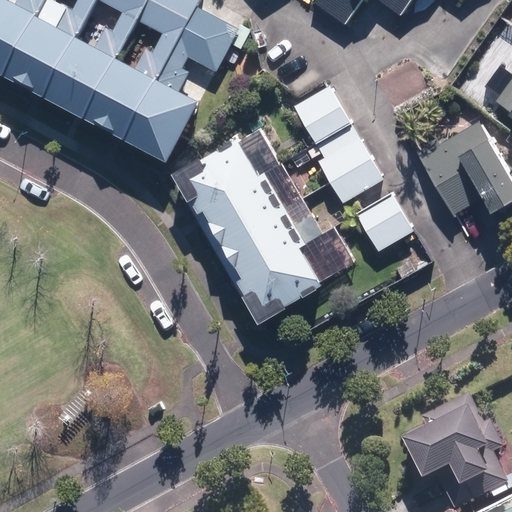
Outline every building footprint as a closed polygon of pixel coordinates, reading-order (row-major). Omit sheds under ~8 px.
[(0,0),(0,63),(178,158),(210,100),(179,84),(194,55),(220,69),(242,29),(201,7),(205,0),(0,0)] [(321,0),(352,22),(367,0),(321,0)] [(416,0),(391,0),(408,12),(416,0)] [(355,120),(335,85),(301,104),(321,139),(355,120)] [(511,85),(503,99),(511,105),(511,85)] [(460,210),(493,190),(502,206),(511,200),(511,162),(497,136),(493,138),(484,122),(428,156),(460,210)] [(388,178),(359,130),(326,150),(355,197),(388,178)] [(333,280),(248,136),(187,172),(272,316),(333,280)] [(416,228),(397,198),(368,215),(387,246),(416,228)] [(435,426),(413,438),(433,476),(441,473),(459,508),(511,480),(511,479),(497,452),(506,447),(493,421),(488,424),(473,395),(430,417),(435,426)]
